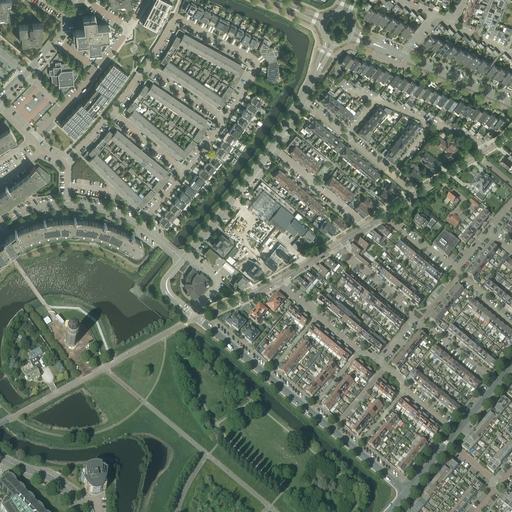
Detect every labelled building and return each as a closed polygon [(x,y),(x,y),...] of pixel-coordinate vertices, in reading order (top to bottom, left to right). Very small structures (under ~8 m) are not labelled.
[(0,0),(0,18),(4,18),(10,18),(9,7),(10,7),(10,0),(0,0)] [(167,0),(153,0),(142,22),(158,30),(172,2),(167,0)] [(478,3),(470,0),(469,0),(468,5),(476,8),(479,9),(481,4),(478,3)] [(191,14),(196,5),(191,2),(191,3),(189,2),(189,1),(184,10),(185,9),(188,11),(188,12),(191,14)] [(371,19),(378,11),(378,10),(377,10),(376,10),(375,11),(371,7),(372,6),(369,3),(366,8),(365,8),(365,9),(365,10),(366,10),(366,11),(367,11),(364,15),(363,15),(366,17),(366,18),(367,19),(368,19),(370,21),(371,19)] [(198,18),(203,8),(198,6),(198,7),(196,5),(191,14),(192,13),(195,15),(195,16),(198,18)] [(474,13),(476,8),(468,5),(466,10),(474,13)] [(498,21),(502,10),(496,7),(494,13),(488,11),(486,16),(498,21)] [(205,22),(210,12),(206,10),(205,11),(203,9),(203,8),(198,18),(199,17),(203,19),(202,20),(205,22)] [(472,18),(474,13),(466,10),(464,15),(472,18)] [(378,24),(379,23),(386,14),(385,14),(384,14),(383,14),(378,11),(371,19),(373,21),(374,22),(375,23),(376,23),(378,24)] [(212,25),(217,16),(213,14),(212,14),(210,13),(210,12),(205,22),(206,21),(210,23),(209,24),(212,25)] [(386,26),(393,18),(393,17),(392,17),(391,17),(390,18),(386,14),(379,23),(381,24),(381,25),(382,26),(383,26),(385,28),(386,26)] [(470,23),(472,18),(464,15),(462,20),(470,23)] [(219,29),(225,20),(220,17),(219,18),(217,17),(218,16),(217,16),(212,25),(212,26),(213,25),(217,27),(216,28),(219,29)] [(495,29),(498,21),(486,16),(484,22),(489,25),(487,31),(494,35),(496,30),(495,29)] [(81,29),(75,30),(76,43),(87,42),(87,43),(88,50),(101,49),(100,38),(109,37),(108,24),(101,25),(97,25),(96,24),(96,17),(83,18),(83,24),(81,24),(81,29)] [(394,30),(401,21),(400,21),(399,21),(398,21),(393,18),(386,26),(388,28),(389,28),(389,29),(390,30),(391,30),(393,31),(394,30)] [(227,33),(232,24),(231,24),(231,25),(229,24),(229,23),(225,20),(219,29),(223,31),(223,30),(225,31),(227,32),(226,33),(227,33)] [(402,33),(408,25),(408,24),(407,24),(406,24),(406,25),(401,21),(394,30),(396,31),(396,32),(397,33),(398,33),(400,35),(402,33)] [(42,42),(41,33),(42,33),(42,23),(32,24),(32,25),(31,25),(31,24),(29,24),(29,25),(26,26),(26,24),(18,25),(19,35),(21,35),(22,44),(27,43),(27,41),(36,41),(36,42),(42,42)] [(437,40),(438,39),(438,38),(437,38),(436,38),(436,39),(433,37),(441,30),(443,32),(446,29),(440,23),(430,35),(424,43),(426,45),(426,46),(427,47),(428,47),(430,49),(432,47),(437,40)] [(234,37),(239,28),(238,29),(236,27),(232,24),(227,33),(230,35),(230,34),(234,36),(233,37),(234,37)] [(408,38),(415,30),(416,28),(415,28),(414,28),(413,28),(408,25),(402,33),(403,35),(404,35),(404,36),(405,36),(406,37),(408,38)] [(507,41),(511,29),(506,27),(504,32),(498,30),(498,31),(496,30),(494,35),(507,41)] [(241,41),(246,32),(245,33),(243,31),(239,28),(234,37),(237,39),(237,38),(239,39),(241,40),(241,41)] [(250,40),(253,36),(252,36),(250,35),(251,34),(246,32),(241,41),(244,43),(244,42),(246,43),(245,44),(248,45),(250,40)] [(179,42),(179,43),(184,45),(189,36),(184,33),(181,38),(179,42)] [(179,42),(181,38),(176,35),(169,48),(175,51),(179,43),(179,42)] [(189,48),(194,38),(189,36),(184,45),(189,48)] [(255,49),(260,40),(259,40),(257,39),(258,38),(253,36),(250,40),(248,45),(251,47),(253,48),(253,47),(255,48),(255,49)] [(194,50),(199,41),(194,38),(189,48),(194,50)] [(439,51),(446,42),(445,42),(445,41),(444,42),(443,42),(438,39),(437,40),(432,47),(433,49),(434,49),(434,50),(435,50),(436,50),(438,52),(439,51)] [(198,53),(204,44),(199,41),(194,50),(198,53)] [(263,56),(273,48),(272,47),(271,48),(269,47),(268,45),(266,44),(265,43),(263,42),(263,41),(258,50),(261,51),(260,51),(263,56)] [(447,54),(453,45),(451,45),(451,46),(446,42),(439,51),(441,52),(441,53),(442,53),(442,54),(443,54),(445,56),(447,54)] [(203,56),(208,46),(204,44),(198,53),(203,56)] [(454,58),(461,49),(460,49),(460,48),(459,49),(458,49),(453,45),(447,54),(449,55),(449,56),(449,57),(450,57),(451,57),(453,59),(454,58)] [(208,58),(213,49),(208,46),(203,56),(208,58)] [(273,52),(272,50),(273,49),(273,48),(263,56),(267,60),(267,59),(268,62),(277,59),(276,57),(275,55),(274,54),(273,52)] [(168,60),(168,61),(174,53),(169,49),(161,61),(165,64),(168,60)] [(213,61),(218,52),(213,49),(208,58),(213,61)] [(462,61),(468,52),(467,52),(466,52),(466,53),(461,49),(454,58),(456,59),(456,60),(457,60),(457,61),(458,61),(459,61),(461,63),(462,61)] [(218,64),(223,54),(218,52),(213,61),(218,64)] [(468,66),(469,65),(476,56),(476,55),(473,53),(471,55),(468,52),(462,61),(464,62),(464,63),(464,64),(465,64),(466,64),(468,66)] [(222,66),(227,57),(223,54),(218,64),(222,66)] [(354,59),(353,59),(352,58),(352,57),(351,57),(351,56),(350,56),(349,56),(347,54),(346,54),(347,54),(341,63),(340,62),(340,63),(341,63),(339,64),(340,65),(341,65),(342,65),(342,64),(347,68),(354,59)] [(477,68),(484,59),(483,59),(482,59),(481,60),(476,56),(469,65),(471,66),(472,67),(472,68),(473,68),(474,68),(476,70),(477,68)] [(227,69),(232,59),(227,57),(222,66),(227,69)] [(361,62),(359,61),(359,60),(359,59),(358,59),(357,59),(355,57),(353,59),(354,59),(347,68),(348,68),(349,68),(350,67),(355,71),(361,62)] [(232,71),(237,62),(232,59),(227,69),(232,71)] [(277,62),(277,60),(277,59),(268,62),(269,65),(268,64),(267,70),(279,71),(280,70),(278,70),(278,68),(278,66),(278,64),(277,62)] [(483,73),(491,63),(490,62),(489,62),(489,63),(484,59),(477,68),(479,70),(480,71),(481,71),(483,73)] [(168,60),(165,64),(162,69),(167,72),(173,64),(168,61),(168,60)] [(369,65),(367,64),(367,63),(366,63),(366,62),(365,62),(364,62),(362,60),(361,62),(355,71),(356,71),(357,71),(358,70),(363,74),(369,65)] [(78,75),(77,69),(72,69),(71,70),(70,63),(61,63),(61,62),(55,63),(56,67),(53,67),(53,69),(49,70),(50,75),(51,75),(52,85),(59,84),(59,85),(59,90),(66,90),(66,88),(67,88),(67,87),(68,87),(68,86),(69,86),(69,85),(74,84),(73,79),(75,79),(75,78),(76,78),(76,76),(77,76),(77,75),(78,75)] [(236,74),(240,67),(241,65),(237,62),(232,71),(236,74)] [(81,103),(61,125),(74,137),(94,115),(93,114),(108,96),(109,97),(127,74),(113,63),(95,86),(96,87),(83,104),(81,103)] [(171,75),(177,67),(173,64),(167,72),(171,75)] [(377,68),(375,67),(374,66),(374,65),(373,65),(372,65),(370,64),(369,65),(363,74),(364,75),(365,74),(370,77),(377,68)] [(495,76),(501,68),(501,67),(501,68),(500,67),(499,67),(499,68),(494,64),(487,73),(489,74),(489,75),(490,75),(490,76),(491,76),(493,78),(495,76)] [(176,79),(182,70),(177,67),(171,75),(176,79)] [(230,85),(235,88),(245,70),(240,67),(236,74),(230,85)] [(385,72),(384,71),(382,70),(382,69),(381,69),(381,68),(380,68),(378,67),(377,68),(370,77),(371,77),(371,78),(373,78),(373,77),(378,80),(385,72)] [(502,80),(509,71),(508,71),(507,71),(506,71),(501,68),(495,76),(497,78),(497,79),(498,79),(498,80),(499,80),(501,81),(502,80)] [(180,82),(186,73),(182,70),(176,79),(180,82)] [(278,73),(278,72),(279,72),(279,71),(267,70),(267,73),(267,75),(268,75),(266,77),(266,78),(275,82),(277,81),(279,78),(277,77),(277,76),(277,75),(277,74),(278,73)] [(386,84),(392,75),(390,73),(390,72),(389,72),(388,71),(386,70),(384,71),(385,72),(378,80),(378,81),(379,80),(379,81),(380,81),(381,80),(386,84)] [(509,85),(511,80),(511,73),(509,71),(502,80),(504,81),(504,82),(505,82),(505,83),(506,83),(507,83),(509,85)] [(185,85),(191,76),(186,73),(180,82),(185,85)] [(399,76),(398,76),(396,74),(387,86),(388,86),(389,87),(390,87),(391,88),(392,87),(393,87),(394,86),(396,88),(404,77),(402,79),(401,78),(400,77),(400,76),(399,76)] [(189,88),(195,79),(191,76),(185,85),(189,88)] [(406,79),(404,77),(396,88),(395,89),(396,89),(396,90),(397,90),(397,91),(398,91),(399,91),(400,91),(400,90),(401,90),(402,89),(404,91),(411,80),(410,82),(408,81),(408,80),(407,79),(406,79)] [(194,91),(200,82),(195,79),(189,88),(194,91)] [(414,82),(413,82),(411,80),(404,91),(405,92),(406,92),(406,93),(407,92),(408,92),(412,94),(419,84),(418,85),(416,84),(416,83),(415,83),(415,82),(414,82)] [(198,94),(204,85),(200,82),(194,91),(198,94)] [(148,91),(152,94),(157,86),(153,83),(149,87),(147,91),(148,91)] [(147,91),(149,87),(145,84),(137,96),(142,100),(148,91),(147,91)] [(422,85),(421,85),(419,84),(412,94),(411,95),(411,96),(412,97),(413,97),(414,97),(415,97),(416,97),(417,96),(419,97),(427,87),(426,88),(424,87),(423,86),(423,85),(422,85)] [(203,97),(209,88),(204,85),(198,94),(203,97)] [(156,97),(162,89),(157,86),(152,94),(156,97)] [(218,103),(222,107),(234,89),(229,86),(222,97),(218,103)] [(430,88),(429,88),(427,87),(419,97),(418,99),(419,99),(420,100),(421,100),(422,100),(423,100),(424,100),(424,99),(425,99),(427,100),(433,92),(433,91),(431,90),(431,89),(430,89),(430,88)] [(207,100),(213,91),(209,88),(203,97),(207,100)] [(161,100),(166,92),(162,89),(156,97),(161,100)] [(326,104),(332,96),(335,93),(330,89),(321,100),(326,104)] [(435,104),(442,93),(441,95),(439,93),(439,92),(438,92),(437,91),(435,90),(433,91),(433,92),(427,100),(427,101),(428,100),(428,101),(429,101),(430,100),(435,104)] [(212,103),(218,94),(213,91),(207,100),(212,103)] [(165,103),(171,95),(166,92),(161,100),(165,103)] [(261,101),(263,98),(264,99),(255,93),(256,94),(254,96),(253,95),(250,100),(262,107),(259,106),(262,101),(261,101)] [(443,107),(450,96),(449,98),(447,96),(446,95),(445,95),(444,95),(442,93),(435,104),(436,104),(437,104),(437,103),(443,107)] [(218,94),(212,103),(216,106),(218,103),(222,97),(218,94)] [(170,107),(175,98),(171,95),(165,103),(170,107)] [(330,107),(336,100),(332,96),(326,104),(328,106),(330,107)] [(450,110),(457,101),(455,100),(454,99),(454,98),(453,98),(452,98),(450,96),(443,107),(444,107),(445,107),(445,106),(450,110)] [(134,108),(135,109),(141,101),(136,97),(127,109),(131,112),(134,108)] [(174,110),(180,101),(175,98),(170,107),(174,110)] [(334,111),(341,103),(342,102),(338,98),(336,100),(330,107),(332,109),(331,109),(333,111),(334,111)] [(262,107),(250,100),(251,100),(250,102),(249,102),(246,106),(255,112),(257,109),(259,111),(262,107)] [(461,114),(468,104),(467,105),(465,104),(465,103),(464,103),(464,102),(463,102),(462,102),(460,100),(453,111),(454,111),(455,111),(456,110),(461,114)] [(178,113),(184,104),(180,101),(174,110),(178,113)] [(339,115),(345,107),(341,103),(334,111),(339,115)] [(183,116),(189,107),(184,104),(178,113),(183,116)] [(468,117),(476,107),(475,108),(473,107),(472,106),(471,105),(470,105),(468,104),(461,114),(462,115),(463,114),(468,117)] [(252,114),(254,112),(255,112),(246,106),(246,107),(245,109),(244,109),(241,113),(250,119),(253,114),(252,114)] [(188,119),(193,110),(189,107),(183,116),(188,119)] [(343,119),(349,111),(345,107),(339,115),(341,117),(343,119)] [(388,114),(392,110),(386,107),(383,110),(380,107),(379,108),(377,109),(376,111),(384,118),(387,113),(388,114)] [(476,120),(483,110),(482,111),(480,110),(480,109),(479,109),(478,108),(476,107),(468,117),(469,117),(469,118),(470,118),(471,117),(476,120)] [(127,117),(132,120),(139,112),(135,109),(134,108),(131,112),(127,117)] [(192,122),(198,113),(193,110),(188,119),(192,122)] [(484,123),(491,113),(490,115),(488,113),(487,112),(486,111),(483,110),(476,120),(476,121),(476,120),(477,121),(478,121),(479,120),(484,123)] [(347,122),(354,115),(349,111),(343,119),(344,120),(347,122)] [(384,118),(376,111),(374,113),(373,115),(372,116),(380,122),(384,118)] [(136,124),(143,116),(139,112),(132,120),(136,124)] [(196,125),(202,116),(198,113),(192,122),(196,125)] [(248,121),(249,119),(250,119),(241,113),(242,114),(241,116),(240,115),(237,120),(246,126),(249,121),(248,121)] [(491,127),(498,118),(496,116),(495,115),(494,115),(493,115),(491,113),(484,123),(484,124),(485,124),(486,124),(486,123),(491,127)] [(140,127),(147,119),(143,116),(136,124),(140,127)] [(201,128),(205,122),(207,119),(202,116),(196,125),(201,128)] [(380,122),(372,116),(369,120),(376,126),(380,122)] [(502,126),(506,121),(506,122),(506,121),(504,120),(503,119),(503,118),(502,118),(501,118),(499,116),(498,118),(491,127),(492,127),(493,127),(494,127),(494,126),(500,130),(499,130),(500,129),(501,129),(501,128),(502,128),(502,127),(502,126)] [(312,130),(318,122),(313,118),(304,129),(309,133),(312,130)] [(0,147),(7,144),(9,142),(11,144),(17,141),(5,119),(0,124),(0,147)] [(144,131),(151,122),(147,119),(140,127),(144,131)] [(243,127),(245,125),(245,126),(246,126),(237,120),(236,122),(235,122),(232,126),(241,132),(244,128),(243,127)] [(376,126),(369,120),(368,121),(366,122),(366,123),(365,124),(373,131),(376,126)] [(421,127),(414,120),(410,125),(409,124),(408,124),(418,131),(419,129),(420,130),(421,128),(421,127)] [(149,134),(155,126),(151,122),(144,131),(149,134)] [(193,138),(198,142),(210,125),(205,122),(201,128),(193,138)] [(316,133),(322,125),(320,124),(321,123),(318,122),(312,130),(316,133)] [(373,131),(365,124),(363,126),(362,128),(361,128),(369,135),(373,131)] [(418,131),(408,124),(405,128),(414,136),(415,135),(416,133),(418,131)] [(320,137),(327,129),(326,128),(324,127),(322,125),(316,133),(320,137)] [(153,138),(160,129),(155,126),(149,134),(153,138)] [(238,137),(241,132),(232,126),(230,129),(229,131),(230,131),(228,133),(236,139),(237,139),(236,138),(237,136),(238,137)] [(369,135),(361,128),(357,133),(368,142),(372,137),(369,135)] [(414,136),(405,128),(401,132),(410,140),(414,136)] [(114,141),(121,133),(117,129),(113,133),(110,137),(111,138),(114,141)] [(157,141),(164,133),(160,129),(153,138),(157,141)] [(325,140),(331,133),(329,131),(327,130),(327,129),(320,137),(325,140)] [(100,141),(105,145),(111,138),(110,137),(113,133),(109,130),(100,141)] [(410,140),(401,132),(403,134),(399,138),(407,144),(408,143),(409,143),(410,141),(410,140)] [(119,144),(125,136),(121,133),(114,141),(119,144)] [(161,144),(168,136),(164,133),(157,141),(161,144)] [(233,144),(236,139),(228,133),(225,138),(224,140),(223,140),(232,146),(231,145),(233,143),(233,144)] [(329,144),(335,136),(333,134),(331,133),(325,140),(329,144)] [(293,155),(299,148),(296,145),(301,139),(296,135),(285,149),(293,155)] [(123,148),(130,139),(125,136),(119,144),(123,148)] [(165,148),(172,140),(168,136),(161,144),(165,148)] [(333,148),(340,140),(338,138),(336,137),(335,136),(329,144),(333,148)] [(459,149),(456,146),(447,139),(445,141),(440,137),(434,144),(439,148),(440,145),(445,149),(445,151),(446,152),(444,156),(445,156),(443,158),(444,159),(445,160),(446,160),(447,159),(448,160),(452,155),(453,156),(456,152),(459,149)] [(407,144),(399,138),(395,142),(403,149),(404,148),(405,147),(405,146),(407,144)] [(127,151),(134,143),(130,139),(123,148),(127,151)] [(170,151),(176,143),(172,140),(165,148),(170,151)] [(180,156),(184,159),(197,143),(192,140),(184,150),(185,150),(180,156)] [(229,150),(232,146),(223,140),(221,143),(220,144),(221,145),(219,147),(219,146),(227,152),(228,150),(229,150)] [(338,151),(344,144),(343,143),(342,141),(341,141),(340,140),(333,148),(338,151)] [(96,153),(97,153),(103,146),(99,142),(89,152),(93,156),(96,153)] [(403,149),(395,142),(392,147),(399,153),(401,151),(401,152),(403,149)] [(131,155),(138,146),(134,143),(127,151),(131,155)] [(174,155),(181,147),(176,143),(170,151),(174,155)] [(344,156),(350,149),(348,147),(349,147),(346,146),(346,145),(339,153),(344,156)] [(135,158),(142,150),(138,146),(131,155),(135,158)] [(224,157),(227,152),(219,146),(217,149),(216,151),(215,154),(214,153),(223,159),(224,161),(226,158),(224,157)] [(181,147),(174,155),(178,158),(180,156),(185,150),(184,150),(181,147)] [(399,153),(392,147),(388,151),(396,157),(398,155),(399,153)] [(295,160),(302,151),(299,148),(293,155),(294,157),(294,158),(294,159),(295,160)] [(396,157),(388,151),(385,148),(381,153),(392,162),(396,157)] [(348,160),(355,152),(354,152),(352,150),(350,149),(344,156),(348,160)] [(140,161),(146,153),(142,150),(135,158),(140,161)] [(299,161),(307,152),(306,153),(302,151),(295,160),(296,160),(298,160),(299,161)] [(434,159),(432,157),(425,151),(420,157),(425,161),(423,163),(427,166),(426,167),(429,170),(430,169),(433,172),(438,166),(432,161),(434,159)] [(302,166),(311,155),(307,152),(299,161),(301,162),(301,164),(301,165),(302,166)] [(352,164),(359,156),(357,154),(355,153),(355,152),(348,160),(352,164)] [(89,160),(93,164),(100,157),(97,153),(96,153),(93,156),(89,160)] [(144,165),(151,157),(146,153),(140,161),(144,165)] [(220,161),(222,159),(222,160),(223,159),(214,153),(215,154),(213,156),(212,155),(209,159),(217,166),(221,162),(220,161)] [(306,167),(314,158),(311,155),(302,166),(303,166),(305,166),(306,167)] [(511,162),(511,160),(511,156),(511,155),(508,159),(505,156),(500,162),(507,168),(508,168),(509,169),(511,169),(511,167),(511,163),(511,162)] [(357,167),(363,160),(363,159),(361,157),(359,156),(352,164),(357,167)] [(96,168),(104,161),(100,157),(93,164),(96,168)] [(148,168),(155,160),(151,157),(144,165),(148,168)] [(309,171),(318,160),(314,158),(306,167),(308,168),(308,170),(308,171),(309,171)] [(219,168),(217,166),(209,159),(209,160),(210,160),(208,162),(207,161),(204,166),(212,172),(214,169),(215,170),(217,170),(219,168)] [(152,172),(159,164),(155,160),(148,168),(152,172)] [(313,173),(321,163),(318,160),(309,171),(309,172),(310,172),(312,171),(313,173)] [(361,171),(368,163),(366,162),(366,161),(364,160),(363,160),(357,167),(361,171)] [(100,172),(108,164),(104,161),(96,168),(100,172)] [(366,175),(372,167),(371,166),(370,164),(369,165),(368,163),(361,171),(366,175)] [(423,174),(418,170),(420,168),(414,163),(410,166),(413,169),(409,173),(412,176),(417,181),(419,179),(420,178),(419,178),(423,174)] [(104,176),(112,168),(108,164),(100,172),(104,176)] [(156,175),(163,167),(159,164),(152,172),(156,175)] [(37,186),(42,183),(44,184),(45,184),(47,183),(48,183),(49,182),(50,181),(50,180),(50,179),(51,178),(50,176),(50,174),(48,173),(39,166),(37,168),(35,166),(30,171),(31,173),(26,177),(21,181),(16,185),(11,188),(10,187),(8,187),(8,185),(9,185),(8,183),(7,182),(6,182),(5,182),(4,183),(3,184),(3,185),(3,186),(4,186),(5,187),(6,187),(7,188),(7,189),(0,193),(0,209),(6,206),(9,205),(11,202),(15,200),(14,200),(16,198),(18,200),(32,190),(34,193),(38,187),(37,186)] [(209,174),(211,172),(212,173),(212,172),(204,166),(203,168),(202,168),(199,172),(207,179),(210,174),(209,174)] [(161,179),(166,173),(168,171),(163,167),(156,175),(160,179),(161,179)] [(370,178),(376,171),(375,169),(373,167),(372,167),(366,175),(370,178)] [(108,179),(115,172),(112,168),(104,176),(108,179)] [(276,179),(283,171),(279,168),(273,176),(276,179)] [(280,182),(288,173),(287,172),(286,172),(284,173),(283,171),(276,179),(280,182)] [(374,182),(381,174),(380,174),(379,172),(378,172),(376,171),(370,178),(374,182)] [(112,183),(119,176),(115,172),(108,179),(112,183)] [(207,179),(199,172),(198,172),(199,173),(198,175),(197,174),(193,178),(202,185),(205,181),(204,180),(206,178),(207,179)] [(152,188),(157,192),(170,176),(166,173),(161,179),(160,179),(152,188)] [(282,186),(290,177),(288,176),(288,174),(288,173),(280,182),(279,183),(279,185),(281,186),(282,186)] [(328,188),(336,178),(332,175),(326,183),(327,184),(327,186),(327,187),(328,187),(328,188)] [(498,181),(492,176),(489,180),(486,177),(485,178),(481,175),(479,177),(479,176),(476,180),(487,189),(490,186),(490,187),(493,184),(495,186),(498,181)] [(116,187),(123,180),(119,176),(112,183),(116,187)] [(285,189),(294,178),(293,178),(291,178),(290,177),(282,186),(285,189)] [(202,185),(193,178),(191,181),(190,182),(191,183),(189,185),(188,184),(197,191),(196,190),(198,188),(198,189),(202,185)] [(289,192),(297,183),(295,182),(295,180),(295,179),(294,178),(285,189),(289,192)] [(333,189),(339,181),(336,178),(328,188),(329,188),(330,188),(331,188),(333,189)] [(120,191),(127,184),(123,180),(116,187),(120,191)] [(487,189),(476,180),(473,183),(474,184),(472,186),(476,189),(475,190),(478,193),(475,196),(481,202),(485,198),(483,196),(485,193),(484,192),(487,189)] [(335,193),(343,184),(339,181),(333,189),(334,190),(334,192),(334,193),(335,193)] [(292,195),(294,193),(301,184),(300,184),(298,184),(297,183),(289,192),(292,195)] [(396,190),(398,188),(392,183),(390,185),(388,183),(384,188),(384,189),(392,195),(394,197),(398,192),(396,190)] [(123,195),(131,187),(127,184),(120,191),(123,195)] [(193,195),(197,191),(188,184),(186,187),(185,189),(186,189),(184,191),(183,190),(183,191),(191,197),(192,195),(193,195)] [(297,196),(304,189),(302,187),(302,186),(302,185),(302,184),(301,184),(294,193),(297,196)] [(340,195),(346,187),(343,184),(335,193),(335,194),(336,194),(338,194),(340,195)] [(127,199),(135,191),(131,187),(123,195),(127,199)] [(342,199),(350,190),(346,187),(340,195),(341,196),(341,198),(342,199)] [(384,188),(382,187),(378,192),(380,194),(378,196),(384,201),(386,199),(388,200),(392,195),(384,189),(384,188)] [(301,199),(308,190),(307,190),(307,189),(307,190),(305,190),(304,189),(297,196),(301,199)] [(137,204),(141,208),(156,194),(151,190),(142,199),(143,199),(137,204)] [(304,202),(310,194),(309,193),(309,191),(309,190),(308,190),(301,199),(304,202)] [(347,201),(353,193),(350,190),(342,199),(343,200),(345,199),(347,201)] [(131,202),(139,195),(135,191),(127,199),(131,202)] [(188,201),(191,197),(183,191),(181,193),(180,195),(179,197),(178,197),(186,204),(186,203),(187,201),(188,201)] [(315,234),(266,192),(251,210),(268,224),(271,224),(272,223),(282,231),(285,227),(295,235),(298,232),(306,239),(307,240),(308,240),(309,241),(315,234)] [(456,200),(457,199),(451,193),(449,195),(448,195),(447,197),(447,198),(446,198),(451,202),(450,202),(453,204),(455,206),(459,202),(456,200)] [(308,205),(315,196),(315,195),(314,195),(312,196),(310,194),(304,202),(308,205)] [(143,199),(142,199),(139,195),(131,202),(135,206),(137,204),(143,199)] [(311,208),(317,200),(316,199),(316,197),(316,196),(315,196),(308,205),(311,208)] [(372,207),(376,203),(367,196),(362,202),(369,208),(371,206),(372,207)] [(186,204),(178,197),(176,199),(175,201),(175,202),(174,204),(173,203),(181,210),(180,209),(182,207),(183,208),(186,204)] [(479,205),(472,199),(469,202),(477,208),(479,205)] [(321,201),(319,201),(317,200),(311,208),(310,209),(313,212),(314,211),(322,201),(321,201)] [(318,214),(324,206),(323,205),(323,203),(323,202),(322,202),(322,201),(314,211),(318,214)] [(370,210),(361,202),(355,208),(365,216),(370,210)] [(181,210),(173,203),(171,206),(169,207),(170,208),(168,210),(168,209),(176,216),(175,215),(177,213),(178,214),(181,210)] [(176,216),(168,209),(165,212),(164,214),(165,214),(163,216),(163,215),(163,216),(171,222),(170,222),(172,220),(176,216)] [(490,216),(483,210),(480,214),(486,220),(490,216)] [(467,218),(461,213),(457,218),(461,221),(462,221),(463,222),(467,218)] [(486,220),(480,214),(476,219),(483,224),(486,220)] [(112,227),(108,226),(105,225),(106,222),(106,221),(105,221),(104,221),(103,219),(102,220),(102,221),(101,223),(97,222),(90,221),(83,220),(76,220),(76,217),(75,216),(74,216),(74,217),(72,215),(71,216),(71,217),(71,220),(67,220),(67,219),(60,220),(53,221),(46,222),(46,220),(45,219),(44,219),(44,220),(41,219),(41,220),(41,221),(41,223),(37,224),(30,226),(24,229),(18,232),(17,229),(16,229),(15,229),(15,230),(12,230),(12,231),(12,232),(13,233),(9,236),(10,237),(4,240),(4,239),(4,240),(11,251),(14,255),(19,252),(24,249),(26,248),(24,245),(30,242),(35,240),(41,239),(47,237),(49,237),(55,236),(61,235),(67,235),(73,235),(75,235),(82,235),(87,236),(93,237),(99,238),(101,239),(107,241),(113,243),(118,245),(123,248),(125,250),(130,253),(132,254),(133,254),(134,254),(136,254),(137,254),(138,254),(139,254),(140,253),(141,252),(142,251),(143,250),(143,249),(143,248),(143,246),(143,245),(142,244),(142,243),(141,242),(135,238),(133,237),(134,235),(134,234),(134,233),(133,233),(131,231),(130,232),(129,234),(125,232),(119,229),(113,227),(112,226),(112,227)] [(342,229),(347,223),(337,215),(332,221),(333,222),(331,224),(337,229),(339,227),(342,229)] [(419,216),(413,222),(420,228),(422,226),(424,224),(430,229),(436,223),(432,219),(429,223),(427,221),(427,220),(425,218),(424,218),(419,215),(419,216)] [(461,221),(457,218),(454,215),(452,218),(450,216),(446,220),(455,228),(461,221)] [(167,226),(171,222),(163,216),(159,220),(160,220),(158,222),(157,222),(165,229),(166,228),(165,228),(167,226)] [(483,224),(476,219),(473,223),(479,228),(483,224)] [(336,229),(328,222),(327,222),(324,226),(322,224),(319,228),(324,233),(326,230),(331,234),(331,235),(336,229)] [(479,228),(473,223),(469,227),(476,232),(479,228)] [(386,239),(392,231),(386,226),(384,228),(382,227),(378,232),(376,230),(378,232),(384,237),(386,239)] [(476,232),(469,227),(466,231),(472,237),(476,232)] [(511,233),(511,232),(506,227),(502,232),(511,239),(511,238),(511,236),(510,236),(511,233)] [(378,232),(376,230),(372,235),(374,237),(372,239),(382,248),(383,248),(385,245),(385,244),(383,242),(386,239),(384,237),(378,232)] [(450,254),(460,243),(444,230),(432,244),(445,255),(444,255),(448,258),(451,254),(450,254)] [(472,237),(466,231),(462,235),(469,241),(472,237)] [(230,245),(232,243),(226,238),(226,237),(222,233),(218,238),(219,238),(217,241),(216,241),(212,245),(216,248),(217,248),(223,253),(225,250),(226,251),(231,246),(230,245)] [(465,245),(469,241),(462,235),(459,240),(465,245)] [(365,252),(372,244),(366,240),(365,239),(363,241),(361,240),(357,245),(356,243),(357,245),(363,250),(365,252)] [(397,256),(406,244),(402,241),(395,249),(398,251),(396,255),(397,256)] [(302,249),(294,242),(292,245),(299,252),(302,249)] [(361,256),(365,252),(363,250),(357,245),(356,243),(351,248),(353,250),(351,252),(352,253),(356,256),(355,258),(367,268),(370,264),(361,256)] [(404,256),(410,248),(406,244),(397,256),(398,256),(400,253),(404,256)] [(501,252),(492,244),(488,249),(495,254),(497,252),(499,254),(501,252)] [(279,245),(276,248),(280,251),(277,254),(286,262),(289,258),(284,254),(286,251),(279,245)] [(0,265),(4,262),(9,259),(6,255),(0,246),(0,265)] [(249,279),(224,259),(209,246),(209,247),(204,252),(211,262),(212,262),(213,264),(213,265),(213,266),(213,267),(214,267),(224,276),(227,272),(231,275),(235,271),(239,274),(237,276),(238,277),(234,282),(234,283),(233,284),(233,285),(234,285),(234,286),(235,287),(236,288),(237,288),(238,288),(238,289),(238,290),(239,289),(240,289),(241,289),(242,289),(243,288),(242,287),(249,279)] [(235,247),(225,259),(232,264),(235,260),(232,257),(238,250),(235,247)] [(405,262),(414,251),(410,248),(404,256),(407,258),(404,262),(405,262)] [(495,254),(488,249),(485,253),(491,258),(495,254)] [(412,263),(418,255),(414,251),(405,262),(406,263),(409,260),(412,263)] [(491,258),(485,253),(481,257),(488,262),(491,258)] [(267,258),(264,262),(273,269),(276,266),(273,263),(274,261),(273,260),(276,258),(271,254),(267,258)] [(413,269),(423,258),(418,255),(412,263),(415,265),(412,269),(413,269)] [(488,262),(481,257),(478,261),(485,267),(488,262)] [(420,270),(427,262),(423,258),(413,269),(414,270),(417,267),(420,270)] [(507,269),(511,262),(511,261),(508,258),(502,265),(507,269)] [(332,272),(339,264),(332,259),(331,262),(329,260),(325,265),(324,265),(331,270),(331,271),(332,272)] [(253,262),(249,266),(258,274),(262,269),(259,266),(261,264),(256,260),(254,263),(253,262)] [(376,272),(383,264),(378,260),(372,268),(376,272)] [(485,267),(478,261),(474,265),(481,271),(485,267)] [(422,276),(431,265),(427,262),(420,270),(423,272),(421,276),(422,276)] [(331,270),(324,265),(325,265),(323,263),(318,269),(320,270),(318,273),(324,278),(325,277),(326,278),(328,278),(330,276),(330,275),(330,274),(328,273),(331,271),(331,270)] [(379,277),(387,267),(383,264),(376,272),(379,274),(377,275),(379,277)] [(429,277),(435,269),(431,265),(422,276),(423,277),(425,274),(429,277)] [(481,271),(474,265),(471,269),(479,276),(478,275),(481,271)] [(246,271),(245,274),(249,278),(251,275),(254,278),(258,274),(249,266),(246,271)] [(384,278),(391,271),(387,267),(379,277),(381,278),(382,276),(384,278)] [(208,284),(209,282),(208,282),(209,280),(201,273),(199,274),(192,268),(189,272),(188,274),(187,275),(187,277),(186,279),(186,281),(186,283),(185,283),(185,287),(186,286),(186,288),(187,290),(188,292),(189,294),(190,295),(191,296),(195,300),(201,292),(203,294),(210,285),(208,284)] [(430,283),(439,272),(435,269),(429,277),(432,279),(429,283),(430,283)] [(479,276),(471,269),(467,274),(474,279),(473,280),(477,284),(479,282),(478,281),(478,280),(477,279),(479,276)] [(389,282),(395,274),(391,271),(384,278),(389,282)] [(304,278),(312,285),(316,280),(323,285),(324,283),(327,285),(328,284),(317,274),(316,275),(313,273),(312,272),(310,274),(308,273),(304,278)] [(437,284),(444,276),(439,272),(430,283),(431,284),(434,281),(437,284)] [(342,288),(352,275),(351,273),(349,275),(347,273),(340,281),(343,283),(341,287),(342,288)] [(393,285),(399,278),(395,274),(389,282),(393,285)] [(349,288),(355,280),(353,278),(354,276),(352,275),(342,288),(343,288),(345,285),(349,288)] [(299,283),(298,285),(298,286),(301,288),(300,290),(307,296),(314,287),(312,285),(304,278),(302,276),(298,282),(299,283)] [(396,291),(404,281),(399,278),(393,285),(395,288),(394,289),(396,291)] [(350,295),(359,283),(355,280),(349,288),(352,290),(349,294),(350,295)] [(488,291),(494,284),(489,280),(484,287),(488,291)] [(401,292),(408,285),(404,281),(396,291),(397,292),(399,290),(401,292)] [(357,295),(363,287),(359,283),(350,295),(351,295),(354,292),(357,295)] [(492,294),(498,287),(494,284),(488,291),(492,294)] [(405,296),(412,288),(408,285),(401,292),(405,296)] [(464,291),(458,285),(454,289),(461,295),(463,293),(465,295),(466,295),(467,296),(469,293),(465,290),(464,291)] [(358,301),(369,288),(367,287),(366,289),(363,287),(357,295),(360,297),(357,301),(358,301)] [(497,298),(502,291),(498,287),(492,294),(497,298)] [(365,302),(372,294),(369,292),(371,290),(369,288),(358,301),(359,302),(362,299),(365,302)] [(410,299),(416,292),(412,288),(405,296),(410,299)] [(461,295),(454,289),(451,294),(457,299),(461,295)] [(501,301),(506,294),(502,291),(497,298),(501,301)] [(321,304),(328,296),(323,292),(317,300),(321,304)] [(412,305),(420,295),(416,292),(410,299),(412,301),(410,303),(412,305)] [(282,303),(285,300),(277,293),(274,297),(272,296),(270,298),(281,308),(283,305),(282,303)] [(367,309),(376,297),(372,294),(365,302),(368,304),(366,308),(367,309)] [(457,299),(451,294),(447,298),(454,303),(457,299)] [(505,304),(510,298),(506,294),(501,301),(505,304)] [(418,306),(424,299),(420,295),(412,305),(414,306),(415,304),(418,306)] [(324,309),(332,299),(328,296),(321,304),(324,306),(322,307),(324,309)] [(374,309),(380,301),(376,297),(367,309),(368,309),(370,306),(374,309)] [(281,308),(270,298),(268,301),(270,302),(267,306),(274,312),(277,309),(279,310),(281,308)] [(454,303),(447,298),(444,302),(450,307),(454,303)] [(330,311),(336,303),(332,299),(324,309),(326,310),(327,308),(330,311)] [(471,312),(478,303),(473,300),(467,306),(472,310),(471,312)] [(375,315),(386,302),(384,301),(383,303),(380,301),(374,309),(377,311),(374,315),(375,315)] [(382,315),(388,308),(386,306),(387,304),(386,302),(375,315),(376,316),(379,313),(382,315)] [(450,307),(444,302),(440,306),(447,312),(450,307)] [(334,314),(340,306),(336,303),(330,311),(334,314)] [(475,315),(482,307),(478,303),(471,312),(475,315)] [(267,311),(259,305),(256,309),(255,307),(253,310),(264,319),(266,317),(265,314),(267,311)] [(291,317),(298,309),(293,306),(287,313),(291,317)] [(338,317),(344,310),(340,306),(334,314),(338,317)] [(447,312),(440,306),(437,310),(444,316),(447,312)] [(479,319),(486,310),(482,307),(475,315),(479,319)] [(383,322),(393,311),(388,308),(382,315),(385,318),(382,322),(383,322)] [(295,320),(302,313),(298,309),(291,317),(295,320)] [(264,319),(253,310),(251,312),(252,314),(249,317),(257,324),(259,321),(262,321),(264,319)] [(341,323),(348,313),(344,310),(338,317),(340,320),(339,321),(341,323)] [(444,316),(437,310),(433,314),(440,320),(444,316)] [(484,320),(490,314),(486,310),(479,319),(480,317),(484,320)] [(390,322),(397,315),(393,311),(383,322),(384,323),(387,320),(390,322)] [(299,324),(306,316),(302,313),(295,320),(299,324)] [(346,325),(353,317),(348,313),(341,323),(342,324),(344,322),(346,325)] [(440,320),(433,314),(430,319),(439,326),(440,325),(438,323),(440,320)] [(489,324),(494,317),(490,314),(484,320),(489,324)] [(238,332),(246,323),(236,315),(232,319),(230,318),(229,319),(228,319),(226,320),(227,322),(226,322),(231,327),(232,326),(238,332)] [(391,329),(402,316),(401,315),(399,317),(397,315),(390,322),(393,325),(391,328),(391,329)] [(304,327),(310,320),(306,316),(299,324),(304,327)] [(399,329),(405,322),(403,319),(404,318),(402,316),(391,329),(392,330),(395,327),(399,329)] [(350,328),(357,320),(353,317),(346,325),(350,328)] [(493,328),(498,321),(494,317),(489,324),(493,328)] [(354,331),(361,324),(357,320),(350,328),(354,331)] [(497,331),(503,324),(498,321),(493,328),(497,331)] [(312,335),(319,327),(314,323),(308,331),(312,335)] [(357,337),(365,327),(361,324),(354,331),(357,333),(355,335),(357,337)] [(451,335),(457,328),(452,324),(447,331),(451,335)] [(501,335),(507,328),(503,324),(497,331),(495,334),(497,335),(499,333),(501,335)] [(251,344),(259,335),(249,326),(242,335),(245,337),(245,338),(248,341),(248,342),(250,344),(251,344)] [(295,333),(288,327),(287,327),(284,331),(291,337),(295,333)] [(316,338),(323,330),(319,327),(312,335),(311,336),(315,340),(316,338)] [(363,338),(369,330),(365,327),(357,337),(359,338),(360,336),(363,338)] [(455,338),(461,332),(457,328),(451,335),(455,338)] [(505,338),(511,331),(507,328),(501,335),(500,336),(504,339),(505,338)] [(367,342),(374,334),(373,334),(375,332),(371,329),(369,330),(363,338),(367,342)] [(321,342),(327,334),(323,330),(316,338),(321,342)] [(291,337),(284,331),(280,335),(288,341),(291,337)] [(426,337),(419,331),(415,336),(422,342),(426,337)] [(459,342),(465,335),(461,332),(455,338),(459,342)] [(325,345),(331,337),(327,334),(321,342),(325,345)] [(371,345),(378,337),(374,334),(367,342),(371,345)] [(73,347),(74,347),(74,346),(75,346),(77,344),(76,344),(77,343),(76,339),(76,338),(75,337),(74,336),(73,336),(72,335),(71,335),(70,335),(69,336),(68,336),(67,337),(66,338),(65,340),(65,341),(65,342),(65,343),(65,344),(66,345),(67,346),(68,347),(69,347),(71,347),(72,347),(73,347)] [(288,341),(280,335),(277,339),(284,346),(288,341)] [(469,339),(469,338),(465,335),(459,342),(464,345),(469,339)] [(422,342),(415,336),(412,340),(419,346),(422,342)] [(464,345),(468,349),(473,342),(474,342),(475,340),(471,336),(469,338),(469,339),(464,345)] [(329,349),(335,341),(331,337),(325,345),(329,349)] [(374,350),(382,341),(378,337),(371,345),(373,347),(372,349),(374,350)] [(284,346),(277,339),(273,343),(281,350),(284,346)] [(312,347),(304,341),(302,339),(299,342),(302,344),(300,345),(308,351),(312,347)] [(419,346),(412,340),(409,344),(416,350),(419,346)] [(333,352),(339,344),(335,341),(329,349),(333,352)] [(380,352),(386,345),(382,341),(374,350),(375,352),(377,350),(380,352)] [(478,346),(474,342),(473,342),(468,349),(472,352),(478,346)] [(281,350),(273,343),(270,348),(277,354),(281,350)] [(337,355),(344,348),(339,344),(333,352),(337,355)] [(417,351),(416,350),(409,344),(405,348),(415,356),(417,353),(416,352),(417,351)] [(308,351),(300,345),(297,349),(305,356),(308,351)] [(434,357),(440,350),(435,346),(429,353),(434,357)] [(476,356),(482,349),(478,346),(472,352),(476,356)] [(480,359),(486,353),(484,351),(486,348),(484,346),(482,349),(476,356),(480,359)] [(42,368),(36,357),(42,354),(39,348),(29,354),(32,360),(29,361),(33,369),(24,374),(27,380),(28,380),(28,381),(40,376),(37,371),(42,368)] [(277,354),(270,348),(266,352),(274,358),(277,354)] [(341,359),(348,351),(344,348),(337,355),(341,359)] [(415,356),(405,348),(402,352),(409,358),(410,359),(411,357),(412,358),(415,356)] [(305,356),(297,349),(294,353),(301,360),(305,356)] [(274,358),(266,352),(265,350),(263,352),(265,354),(263,356),(270,362),(274,358)] [(438,360),(444,353),(440,350),(434,357),(438,360)] [(346,363),(352,355),(348,351),(341,359),(346,363)] [(409,358),(402,352),(398,356),(405,362),(409,358)] [(301,360),(294,353),(290,357),(298,364),(301,360)] [(442,364),(448,357),(444,353),(438,360),(442,364)] [(485,363),(490,356),(486,353),(480,359),(485,363)] [(489,366),(494,360),(494,359),(496,357),(492,354),(491,356),(490,356),(485,363),(489,366)] [(405,362),(398,356),(395,360),(402,366),(405,362)] [(298,364),(290,357),(287,362),(294,368),(298,364)] [(446,367),(452,360),(448,357),(442,364),(446,367)] [(355,371),(362,363),(357,359),(351,367),(355,371)] [(493,370),(501,361),(499,359),(497,362),(494,360),(489,366),(493,370)] [(402,366),(395,360),(391,365),(399,372),(402,369),(403,367),(402,366)] [(450,371),(456,363),(452,360),(446,367),(450,371)] [(294,368),(287,362),(283,366),(291,372),(294,368)] [(340,370),(330,362),(326,366),(334,373),(335,371),(337,373),(340,370)] [(359,374),(366,366),(362,363),(355,371),(359,374)] [(454,374),(460,367),(456,363),(450,371),(454,374)] [(291,372),(283,366),(281,364),(277,368),(287,377),(291,372)] [(334,373),(326,366),(322,370),(330,377),(334,373)] [(364,377),(370,370),(366,366),(359,374),(364,377)] [(458,377),(464,370),(460,367),(454,374),(458,377)] [(330,377),(322,370),(319,375),(326,381),(330,377)] [(366,383),(374,373),(370,370),(364,377),(364,378),(362,380),(366,383)] [(413,381),(419,374),(415,370),(409,377),(413,381)] [(462,381),(468,374),(464,370),(458,377),(462,381)] [(417,385),(423,377),(419,374),(413,381),(417,385)] [(467,384),(473,377),(468,374),(462,381),(467,384)] [(326,381),(319,375),(315,379),(323,385),(326,381)] [(354,382),(349,378),(346,376),(343,380),(350,387),(354,382)] [(422,388),(428,381),(423,377),(417,385),(422,388)] [(471,388),(477,381),(473,377),(467,384),(471,388)] [(323,385),(315,379),(312,383),(320,389),(323,385)] [(379,390),(385,382),(381,379),(374,386),(379,390)] [(350,387),(343,380),(339,384),(347,391),(350,387)] [(426,391),(432,384),(428,381),(422,388),(425,391),(426,391)] [(473,394),(481,384),(477,381),(471,388),(472,389),(471,390),(470,392),(473,394)] [(383,394),(389,386),(385,382),(379,390),(383,394)] [(320,389),(312,383),(309,387),(307,385),(316,393),(320,389)] [(347,391),(339,384),(336,389),(344,395),(347,391)] [(428,396),(436,388),(432,384),(426,391),(425,391),(424,393),(428,396)] [(316,393),(307,385),(303,390),(313,398),(316,393)] [(387,397),(393,389),(389,386),(383,394),(387,397)] [(434,398),(440,391),(436,388),(428,396),(433,400),(434,398)] [(344,395),(336,389),(332,393),(340,399),(344,395)] [(391,401),(398,393),(393,389),(387,397),(391,401)] [(438,402),(444,395),(440,391),(434,398),(438,402)] [(340,399),(332,393),(329,397),(337,403),(340,399)] [(442,405),(448,398),(444,395),(438,402),(442,405)] [(511,403),(503,396),(500,401),(507,407),(511,403)] [(337,403),(329,397),(326,401),(333,407),(337,403)] [(401,409),(408,401),(403,398),(397,405),(401,409)] [(446,409),(452,402),(448,398),(442,405),(446,409)] [(383,407),(381,405),(375,400),(372,405),(379,411),(383,407)] [(333,407),(326,401),(322,406),(329,412),(333,407)] [(405,412),(412,405),(408,401),(401,409),(405,412)] [(507,407),(500,401),(496,405),(504,411),(507,407)] [(450,412),(456,405),(452,402),(446,409),(450,412)] [(379,411),(372,405),(368,409),(376,415),(379,411)] [(409,416),(416,408),(412,405),(405,412),(409,416)] [(455,416),(461,409),(456,405),(450,412),(455,416)] [(504,411),(496,405),(493,409),(500,415),(504,411)] [(414,419),(420,412),(416,408),(409,416),(414,419)] [(376,415),(368,409),(365,413),(373,419),(376,415)] [(500,415),(493,409),(489,413),(489,414),(490,414),(497,420),(497,419),(500,415)] [(418,423),(424,415),(420,412),(414,419),(418,423)] [(373,419),(365,413),(361,417),(369,424),(373,419)] [(402,422),(392,414),(389,419),(396,425),(398,427),(402,422)] [(490,414),(489,414),(486,418),(494,424),(497,420),(497,419),(497,420),(490,414)] [(422,426),(428,419),(424,415),(418,423),(422,426)] [(369,424),(361,417),(358,421),(366,428),(369,424)] [(494,424),(486,418),(483,422),(490,428),(494,424)] [(396,425),(389,419),(385,423),(393,429),(396,425)] [(426,430),(432,422),(428,419),(422,426),(426,430)] [(366,428),(358,421),(354,425),(362,432),(366,428)] [(430,433),(437,425),(432,422),(426,430),(430,433)] [(490,428),(483,422),(479,426),(487,432),(490,428)] [(393,429),(385,423),(382,427),(389,433),(393,429)] [(362,432),(354,425),(351,430),(359,436),(362,432)] [(436,438),(443,431),(437,425),(430,433),(436,438)] [(479,426),(476,430),(483,436),(483,437),(487,432),(479,426)] [(389,433),(382,427),(378,431),(386,438),(389,433)] [(476,430),(472,434),(479,440),(483,436),(476,430)] [(386,438),(378,431),(375,435),(383,442),(386,438)] [(479,440),(472,434),(468,438),(476,444),(479,440)] [(383,442),(375,435),(371,439),(381,447),(384,443),(382,442),(383,442)] [(428,444),(421,438),(418,436),(415,441),(425,449),(428,444)] [(381,447),(371,439),(369,438),(365,442),(375,450),(379,446),(381,447)] [(476,444),(468,438),(465,442),(473,449),(476,444)] [(425,449),(415,441),(411,445),(421,453),(423,450),(425,449)] [(473,449),(465,442),(461,447),(469,453),(473,449)] [(511,450),(511,446),(507,442),(503,446),(511,452),(511,450)] [(421,453),(411,445),(413,446),(410,451),(418,457),(421,453)] [(511,452),(503,446),(500,450),(500,451),(500,450),(507,456),(511,452)] [(500,450),(500,451),(497,454),(504,461),(508,457),(507,456),(500,450)] [(418,457),(410,451),(407,455),(414,461),(418,457)] [(504,461),(497,454),(493,459),(501,465),(504,461)] [(414,461),(407,455),(403,459),(411,465),(414,461)] [(411,465),(403,459),(400,463),(407,469),(411,465)] [(458,466),(451,459),(447,464),(455,470),(458,466)] [(501,465),(493,459),(490,463),(497,469),(501,465)] [(407,469),(400,463),(396,467),(404,474),(407,469)] [(497,469),(490,463),(486,467),(494,474),(497,469)] [(455,470),(447,464),(444,468),(451,474),(455,470)] [(451,474),(444,468),(440,472),(448,478),(451,474)] [(104,480),(103,471),(102,469),(101,469),(102,470),(99,470),(98,470),(97,469),(96,469),(95,469),(94,469),(92,470),(90,470),(89,470),(88,471),(87,471),(86,472),(85,472),(83,473),(83,472),(82,472),(85,493),(89,492),(90,493),(91,494),(92,494),(93,494),(95,494),(97,494),(98,493),(99,493),(100,492),(101,491),(102,490),(105,490),(104,480)] [(448,478),(440,472),(437,476),(437,477),(437,476),(444,482),(448,478)] [(42,511),(7,476),(0,482),(0,487),(11,499),(9,501),(10,502),(1,508),(2,511),(42,511)] [(444,482),(437,476),(437,477),(434,481),(441,487),(445,483),(444,482)] [(483,486),(475,480),(472,484),(480,491),(483,486)] [(441,487),(434,481),(430,485),(438,491),(441,487)] [(480,491),(472,484),(468,489),(476,495),(480,491)] [(438,491),(430,485),(427,489),(434,495),(438,491)] [(427,489),(424,493),(423,493),(430,499),(431,499),(434,495),(427,489)] [(476,495),(468,489),(465,493),(473,499),(476,495)] [(430,499),(423,493),(424,493),(423,492),(419,497),(427,503),(430,499)] [(465,493),(462,497),(461,497),(469,503),(468,503),(469,503),(473,499),(465,493)] [(503,503),(508,498),(504,494),(499,500),(497,502),(498,503),(500,501),(503,503)] [(469,503),(461,497),(462,497),(461,496),(458,500),(465,507),(468,503),(469,503)] [(427,503),(419,497),(416,501),(424,507),(427,503)] [(507,507),(511,501),(508,498),(503,503),(507,507)] [(465,507),(458,500),(454,505),(462,511),(465,507)] [(424,507),(416,501),(413,505),(420,511),(424,507)]
